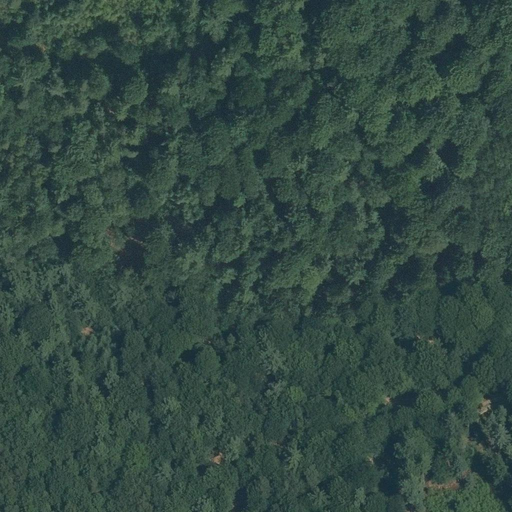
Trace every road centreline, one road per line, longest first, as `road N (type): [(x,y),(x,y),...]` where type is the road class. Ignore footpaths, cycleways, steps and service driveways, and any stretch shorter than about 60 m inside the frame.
road 1 (track): [(345,0),(511,371)]
road 2 (track): [(299,511),(511,393)]
